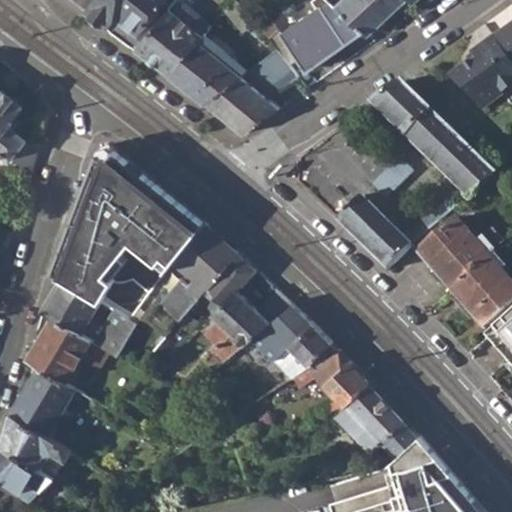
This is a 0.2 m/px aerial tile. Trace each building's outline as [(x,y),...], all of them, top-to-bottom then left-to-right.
[(178,0),(97,0),(88,11),(138,48),(172,8),(178,0)] [(308,69),(365,29),(338,4),(333,0),(313,0),(318,6),(282,31),(308,69)] [(343,0),(338,4),(365,29),(369,32),(390,14),(376,0),(343,0)] [(405,0),(376,0),(390,14),(405,0)] [(206,33),(172,8),(138,48),(172,73),(202,38),(206,33)] [(255,17),(269,35),(280,27),(265,9),(255,17)] [(511,20),(494,34),(511,58),(511,20)] [(450,77),(483,109),(511,88),(511,58),(494,34),(470,51),(476,58),(450,77)] [(172,73),(245,133),(282,106),(269,95),(300,74),(269,35),(230,62),(202,38),(172,73)] [(374,102),(470,194),(498,170),(405,80),(374,102)] [(0,146),(14,157),(30,135),(11,120),(26,102),(3,85),(0,88),(0,146)] [(42,145),(30,135),(14,157),(34,172),(42,145)] [(201,220),(98,143),(49,273),(59,281),(91,301),(102,279),(95,274),(120,239),(159,270),(201,220)] [(389,197),(415,170),(402,158),(377,183),(389,197)] [(340,219),(390,267),(415,242),(365,194),(340,219)] [(419,250),(453,288),(491,254),(457,217),(419,250)] [(148,315),(169,332),(200,294),(238,248),(208,223),(171,266),(182,275),(148,315)] [(238,248),(200,294),(222,315),(208,329),(218,339),(203,355),(215,367),(249,333),(267,315),(253,301),(236,285),(257,264),(238,248)] [(453,288),(486,326),(511,302),(511,277),(491,254),(453,288)] [(55,316),(82,331),(98,303),(91,301),(59,281),(43,310),(55,316)] [(274,281),(253,301),(267,315),(288,295),(274,281)] [(333,340),(288,295),(267,315),(249,333),(292,376),(306,364),(333,340)] [(116,352),(140,320),(130,314),(116,306),(97,341),(112,350),(116,352)] [(511,314),(488,336),(511,363),(511,314)] [(72,384),(87,359),(101,367),(112,350),(97,341),(82,331),(55,316),(30,358),(42,365),(72,384)] [(316,372),(347,404),(371,380),(333,340),(306,364),(292,376),(274,392),(283,401),(316,372)] [(13,414),(48,435),(78,387),(72,384),(42,365),(13,414)] [(386,439),(398,453),(420,433),(371,380),(347,404),(340,411),(374,449),(386,439)] [(4,445),(39,466),(43,454),(53,448),(65,457),(70,448),(48,435),(13,414),(4,445)] [(398,453),(396,453),(409,493),(395,497),(400,511),(399,511),(488,511),(420,433),(398,453)] [(0,448),(0,478),(22,493),(46,470),(39,466),(4,445),(0,448)] [(320,465),(324,477),(371,466),(368,453),(320,465)] [(387,462),(384,463),(395,497),(409,493),(396,453),(387,462)] [(0,511),(1,511),(22,493),(0,478),(0,511)]
